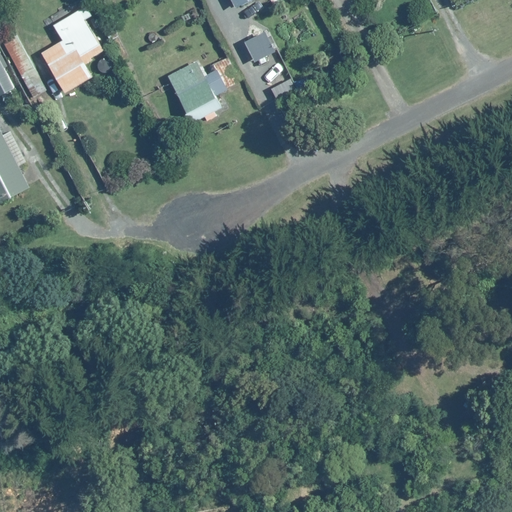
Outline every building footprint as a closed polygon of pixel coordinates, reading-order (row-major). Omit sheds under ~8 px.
[(85,60),(106,48),(88,18),(93,15),(86,4),(53,23),(63,39),(41,52),(65,92),(94,75),(85,60)] [(267,28),(244,39),(254,60),(277,49),(267,28)] [(199,60),(168,74),(190,124),(222,109),(214,93),(241,81),(228,55),(212,63),(215,69),(205,74),(199,60)] [(0,94),(14,87),(0,59),(0,94)] [(0,196),(29,180),(20,164),(27,159),(11,129),(3,133),(1,130),(0,130),(0,196)]
